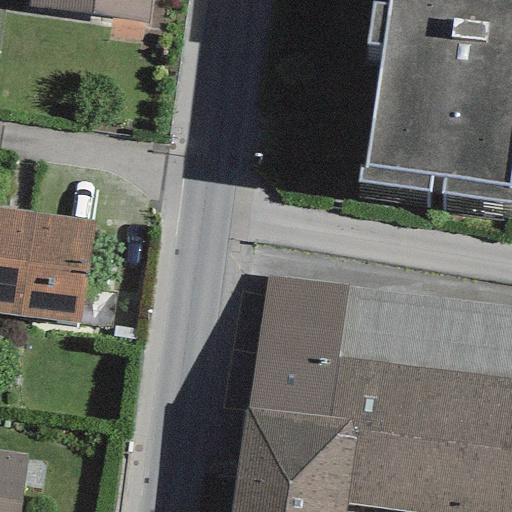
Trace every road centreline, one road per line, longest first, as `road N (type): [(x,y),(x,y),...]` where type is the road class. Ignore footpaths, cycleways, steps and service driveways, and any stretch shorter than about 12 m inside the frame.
road 1 (residential): [(511,275),(203,219)]
road 2 (tertiary): [(203,219),(159,511)]
road 3 (tertiary): [(234,0),(203,219)]
